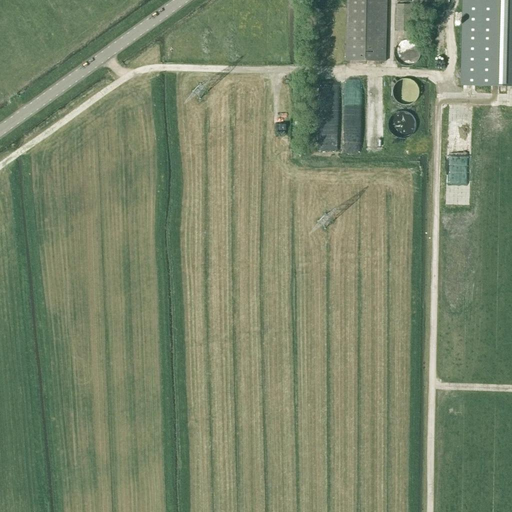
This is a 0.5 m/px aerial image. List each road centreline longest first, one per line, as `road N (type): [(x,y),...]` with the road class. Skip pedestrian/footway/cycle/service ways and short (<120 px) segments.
road 1 (track): [(0,167),(140,69),(436,75),(430,511)]
road 2 (secondary): [(0,131),(182,0)]
